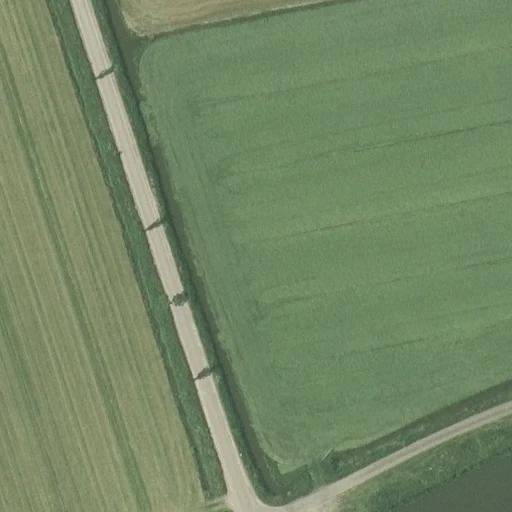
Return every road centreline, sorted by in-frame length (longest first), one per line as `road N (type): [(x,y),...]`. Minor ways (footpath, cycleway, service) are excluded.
road 1 (unclassified): [(243,511),(80,0)]
road 2 (unclassified): [(304,511),(511,413)]
